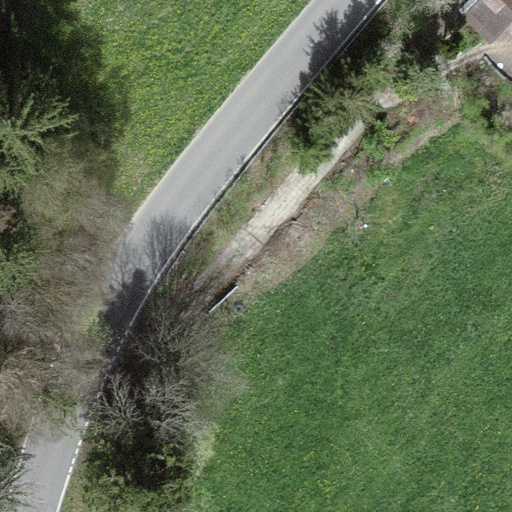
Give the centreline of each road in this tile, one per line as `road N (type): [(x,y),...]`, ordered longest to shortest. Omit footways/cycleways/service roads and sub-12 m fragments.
road 1 (tertiary): [(33,511),(69,389),(149,230),(344,0)]
road 2 (track): [(27,0),(4,166),(69,389)]
